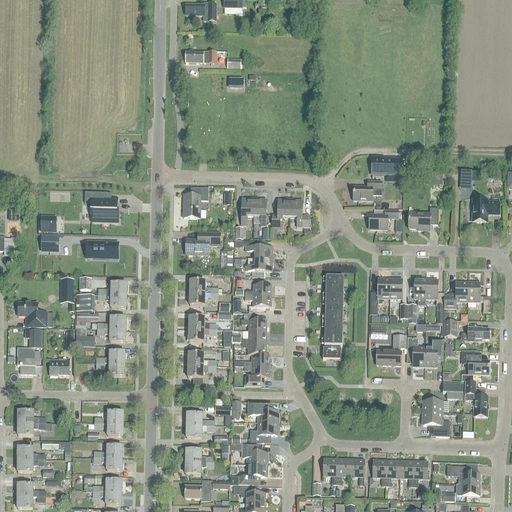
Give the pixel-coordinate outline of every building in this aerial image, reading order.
[(223,0),(223,10),(224,10),(224,15),(241,16),(241,10),(242,10),(242,9),(246,9),(246,1),(242,1),(242,0),(223,0)] [(203,23),(216,23),(216,6),(208,6),(186,6),(185,17),(203,18),(203,23)] [(185,65),(216,65),(216,53),(208,53),(208,54),(186,54),(185,65)] [(227,61),(227,70),(240,70),(240,61),(227,61)] [(372,176),(400,177),(400,161),(384,160),(384,159),(372,159),(372,176)] [(442,172),(430,171),(430,179),(442,180),(442,172)] [(367,189),(353,189),(353,202),(372,203),(372,197),(381,197),(381,183),(367,183),(367,189)] [(183,220),(199,220),(200,203),(208,203),(208,190),(190,190),(190,197),(184,197),(183,220)] [(117,202),(106,202),(107,194),(85,193),(84,204),(91,204),(91,212),(93,212),(93,220),(117,220),(117,222),(118,222),(118,211),(117,211),(117,202)] [(246,218),(253,218),(254,201),(242,201),(241,218),(241,227),(246,228),(246,218)] [(254,201),(253,218),(261,219),(260,228),(265,228),(266,219),(266,201),(254,201)] [(289,219),(290,202),(278,202),(277,217),(271,217),(271,231),(282,232),(282,219),(289,219)] [(302,202),(290,202),(289,219),(296,220),(296,229),(310,229),(310,217),(302,217),(302,202)] [(472,224),(487,224),(487,216),(499,217),(499,204),(487,203),(487,202),(472,202),(472,224)] [(409,215),(408,231),(422,231),(421,232),(429,233),(430,227),(438,227),(438,210),(429,210),(429,216),(409,215)] [(385,218),(369,217),(369,231),(387,232),(387,220),(398,221),(398,213),(385,212),(385,218)] [(41,225),(41,233),(55,233),(55,225),(42,225),(41,225)] [(235,241),(242,241),(243,229),(235,229),(235,241)] [(198,242),(187,241),(187,256),(209,257),(209,247),(220,248),(220,235),(198,235),(198,242)] [(40,249),(54,250),(54,238),(41,238),(40,249)] [(255,254),(255,261),(272,261),(272,249),(257,249),(257,243),(242,243),(242,249),(246,249),(245,254),(255,254)] [(93,245),(92,261),(117,261),(118,246),(93,245)] [(255,261),(254,268),(245,268),(245,273),(252,273),(252,279),(264,279),(264,273),(272,274),(272,261),(255,261)] [(342,347),(344,278),(326,278),(325,287),(323,287),(323,292),(325,292),(325,310),(323,310),(322,315),(325,315),(324,333),(322,332),(322,338),(324,338),(324,347),(325,347),(325,350),(323,350),(322,361),(340,361),(341,347),(342,347)] [(90,280),(80,280),(79,292),(89,292),(90,280)] [(383,300),(389,300),(390,282),(377,281),(377,302),(377,306),(380,306),(383,303),(383,300)] [(390,282),(389,300),(402,300),(402,282),(390,282)] [(418,308),(425,308),(425,301),(426,282),(415,282),(414,301),(418,301),(418,308)] [(426,282),(425,301),(436,301),(437,282),(426,282)] [(190,283),(190,295),(217,296),(218,290),(210,290),(210,291),(205,291),(205,283),(190,283)] [(126,298),(126,286),(111,285),(111,291),(106,291),(106,297),(126,298)] [(467,304),(468,285),(455,285),(455,298),(444,298),(443,310),(456,311),(456,303),(467,304)] [(468,285),(467,304),(483,304),(483,315),(491,315),(491,299),(480,299),(480,285),(468,285)] [(245,293),(244,297),(271,298),(271,287),(253,286),(253,293),(245,293)] [(217,296),(190,295),(189,307),(204,308),(204,301),(217,301),(217,296)] [(91,314),(91,297),(77,296),(77,313),(91,314)] [(111,303),(111,309),(126,310),(126,298),(106,297),(106,303),(111,303)] [(271,298),(244,297),(244,302),(253,302),(253,309),(249,308),(249,315),(265,315),(265,309),(271,309),(271,298)] [(37,305),(18,304),(18,318),(29,319),(29,323),(27,323),(27,329),(46,330),(46,329),(53,329),(53,317),(46,317),(47,315),(37,315),(37,305)] [(221,313),(229,314),(230,305),(222,305),(221,313)] [(416,306),(407,306),(407,321),(416,322),(416,306)] [(217,321),(232,322),(232,314),(218,313),(217,321)] [(98,323),(98,317),(89,317),(89,315),(77,315),(77,327),(85,328),(85,323),(98,323)] [(110,326),(105,326),(105,331),(125,332),(125,320),(110,319),(110,326)] [(189,319),(189,331),(217,332),(217,327),(204,326),(204,320),(189,319)] [(248,327),(248,334),(266,334),(266,322),(241,322),(241,327),(248,327)] [(444,323),(443,338),(456,339),(456,324),(444,323)] [(385,335),(386,327),(370,327),(370,335),(385,335)] [(467,343),(481,343),(481,342),(489,342),(490,331),(482,331),(482,329),(468,329),(467,343)] [(86,331),(85,331),(77,331),(76,331),(76,338),(86,339),(86,331)] [(110,337),(110,344),(125,344),(125,332),(105,331),(105,337),(110,337)] [(217,332),(189,331),(189,344),(203,344),(204,337),(216,338),(217,332)] [(35,348),(37,351),(43,351),(43,333),(35,333),(35,348)] [(74,348),(74,334),(67,334),(66,348),(74,348)] [(266,346),(266,334),(248,334),(248,341),(240,340),(240,345),(266,346)] [(406,337),(398,337),(398,350),(406,350),(406,337)] [(94,349),(94,339),(86,339),(76,338),(76,348),(94,349)] [(412,368),(424,368),(425,350),(417,350),(418,340),(407,340),(407,355),(412,355),(412,368)] [(424,368),(437,369),(437,362),(443,362),(443,342),(432,341),(432,350),(425,350),(424,368)] [(266,357),(266,346),(240,345),(240,350),(248,350),(248,357),(252,357),(266,357)] [(17,350),(17,368),(20,368),(20,376),(35,376),(35,369),(40,369),(40,354),(35,354),(32,351),(17,350)] [(376,352),(376,367),(400,368),(401,353),(376,352)] [(104,366),(105,366),(109,366),(124,366),(124,354),(110,354),(109,360),(104,360),(104,366)] [(473,377),(488,377),(489,362),(480,362),(480,356),(480,355),(462,355),(462,362),(461,367),(468,368),(468,377),(473,377)] [(188,356),(188,368),(216,368),(216,363),(203,363),(203,356),(188,356)] [(244,364),(244,368),(269,369),(270,357),(266,357),(252,357),(251,364),(244,364)] [(58,376),(60,376),(60,377),(69,377),(69,361),(63,361),(58,360),(58,363),(50,363),(50,378),(58,378),(58,376)] [(124,366),(109,366),(109,378),(124,378),(124,366)] [(188,368),(188,380),(203,380),(203,374),(216,374),(216,368),(188,368)] [(245,388),(261,388),(264,389),(264,380),(269,381),(269,369),(244,368),(244,373),(251,373),(251,380),(245,380),(245,388)] [(444,382),(452,382),(452,373),(444,373),(444,382)] [(465,384),(465,396),(465,402),(474,403),(473,419),(487,419),(488,399),(475,398),(475,384),(465,384)] [(442,395),(447,395),(446,401),(459,401),(459,395),(462,395),(462,385),(442,385),(442,395)] [(423,403),(423,415),(442,416),(442,403),(423,403)] [(259,418),(258,425),(277,425),(277,413),(271,413),(271,405),(248,405),(248,418),(259,418)] [(231,417),(231,413),(231,408),(214,408),(214,417),(231,417)] [(18,413),(18,425),(47,426),(47,420),(39,420),(33,420),(33,413),(18,413)] [(123,426),(123,414),(108,414),(108,426),(123,426)] [(442,416),(423,415),(423,428),(436,428),(435,439),(449,439),(450,424),(441,423),(442,416)] [(187,416),(186,428),(214,428),(214,423),(201,423),(202,416),(187,416)] [(46,431),(51,431),(52,426),(47,426),(18,425),(18,437),(33,438),(33,431),(38,431),(46,431)] [(277,425),(258,425),(258,433),(250,432),(250,445),(264,446),(264,438),(277,438),(277,425)] [(123,426),(108,426),(107,438),(122,438),(123,426)] [(214,428),(186,428),(186,440),(201,440),(201,433),(206,433),(206,434),(214,434),(214,428)] [(40,444),(56,444),(56,436),(40,436),(40,444)] [(214,446),(228,447),(228,439),(215,438),(214,446)] [(247,467),(266,467),(266,455),(262,455),(258,455),(258,447),(242,446),(242,453),(242,460),(248,460),(247,467)] [(107,455),(102,455),(102,454),(94,454),(94,460),(102,460),(122,461),(122,448),(107,448),(107,455)] [(18,450),(18,462),(46,462),(46,457),(33,457),(33,450),(18,450)] [(186,452),(186,464),(213,465),(213,459),(205,459),(205,460),(201,460),(201,452),(186,452)] [(122,461),(102,460),(94,460),(94,466),(102,466),(102,465),(107,465),(107,472),(121,473),(122,461)] [(331,487),(336,487),(337,461),(323,461),(322,478),(332,478),(331,487)] [(341,479),(350,479),(351,461),(337,461),(336,487),(341,487),(341,479)] [(351,461),(350,479),(359,479),(358,488),(363,488),(364,479),(365,462),(351,461)] [(46,462),(18,462),(18,474),(32,474),(33,468),(46,468),(46,462)] [(381,488),(386,489),(387,462),(373,462),(372,480),(381,480),(381,488)] [(391,480),(399,480),(400,463),(387,462),(386,489),(390,489),(391,480)] [(408,489),(413,489),(414,463),(400,463),(399,480),(408,481),(408,489)] [(427,481),(428,464),(414,463),(413,489),(418,490),(418,481),(427,481)] [(213,465),(186,464),(185,476),(200,476),(200,469),(205,469),(205,470),(213,470),(213,465)] [(266,467),(247,467),(247,479),(239,479),(239,487),(260,487),(260,479),(266,480),(266,467)] [(458,477),(458,486),(480,487),(480,476),(466,476),(466,469),(451,469),(451,477),(458,477)] [(106,489),(102,489),(102,488),(93,488),(93,494),(102,494),(121,494),(121,483),(106,482),(106,489)] [(312,497),(320,498),(321,485),(313,485),(312,497)] [(32,486),(17,486),(17,498),(32,499),(37,499),(46,499),(46,493),(32,493),(32,486)] [(480,487),(458,486),(456,486),(455,498),(461,498),(479,498),(480,487)] [(185,488),(185,501),(201,501),(201,503),(210,503),(210,489),(201,489),(185,488)] [(246,499),(246,506),(265,506),(265,496),(255,495),(255,489),(241,489),(240,499),(246,499)] [(121,494),(102,494),(93,494),(93,498),(93,500),(101,500),(101,499),(106,499),(106,506),(120,507),(121,494)] [(440,494),(440,503),(454,503),(454,495),(440,494)] [(32,499),(17,498),(17,511),(32,511),(32,499)]
